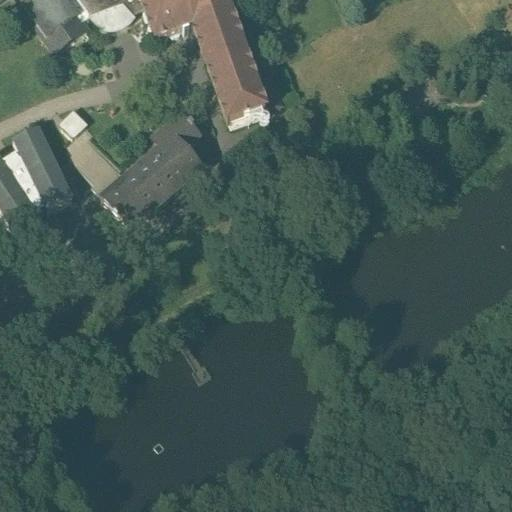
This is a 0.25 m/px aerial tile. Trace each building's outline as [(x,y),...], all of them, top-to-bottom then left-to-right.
[(0,0),(0,2),(3,0),(13,0),(44,43),(43,44),(54,59),(55,58),(85,36),(86,36),(80,27),(66,7),(61,0),(0,0)] [(72,0),(75,4),(66,7),(80,27),(89,23),(93,27),(96,30),(100,31),(104,33),(108,33),(112,33),(118,32),(121,31),(127,27),(132,21),(137,17),(143,15),(154,47),(192,33),(196,45),(226,130),(264,117),(264,115),(263,115),(259,103),(260,103),(259,101),(258,101),(254,91),(255,91),(254,88),(250,90),(246,78),(250,76),(249,74),(246,75),(241,64),(245,62),(244,60),(241,61),(237,51),(241,50),(240,48),(236,49),(232,37),(236,36),(235,34),(231,35),(227,23),(231,22),(230,19),(226,21),(223,11),(227,9),(226,7),(222,8),(219,0),(72,0)] [(73,116),(59,129),(73,143),(87,130),(73,116)] [(164,153),(125,186),(124,185),(103,205),(100,208),(101,209),(103,208),(127,236),(125,238),(126,239),(147,221),(148,222),(201,177),(183,156),(199,143),(191,134),(193,132),(189,128),(188,129),(180,121),(159,139),(155,142),(164,153)] [(18,160),(44,217),(46,220),(71,209),(37,137),(12,148),(18,160)] [(44,217),(18,160),(8,166),(1,171),(34,223),(44,217)] [(34,223),(1,171),(0,169),(0,221),(15,245),(39,230),(34,223)]
